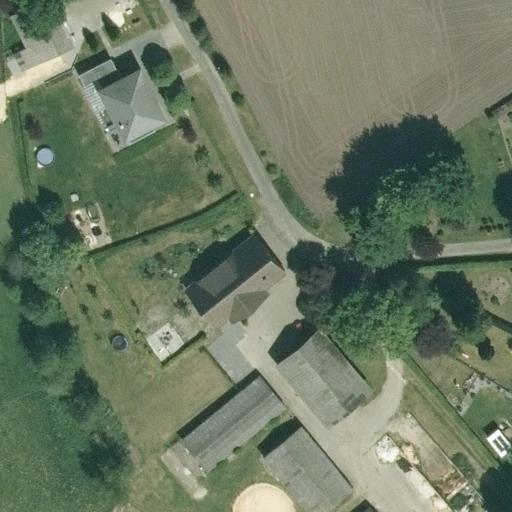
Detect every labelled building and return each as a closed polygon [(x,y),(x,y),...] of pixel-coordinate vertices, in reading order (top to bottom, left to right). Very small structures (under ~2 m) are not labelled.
[(44,0),(12,17),(35,60),(72,41),(51,0),(44,0)] [(139,70),(102,89),(130,143),(156,129),(152,120),(162,115),(139,70)] [(257,235),(190,291),(217,324),(284,268),(257,235)] [(324,327),(280,367),(331,424),(375,384),(324,327)] [(223,338),(161,394),(181,416),(243,359),(223,338)] [(186,435),(213,466),(282,407),(255,375),(186,435)] [(481,434),(493,454),(506,447),(494,426),(481,434)] [(267,457),(308,511),(331,511),(350,498),(300,432),(267,457)]
